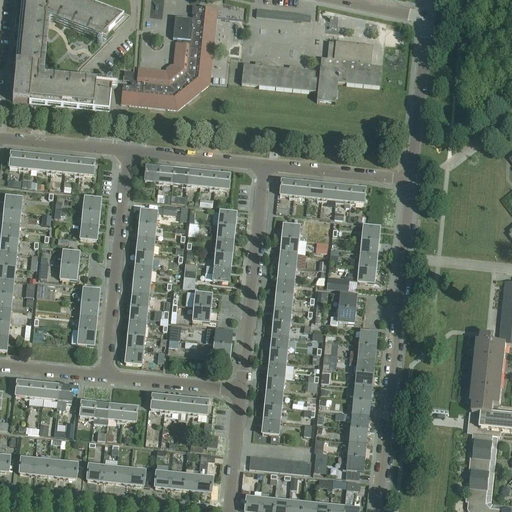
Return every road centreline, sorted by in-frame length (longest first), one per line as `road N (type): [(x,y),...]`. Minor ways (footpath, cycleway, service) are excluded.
road 1 (residential): [(379,511),(403,257)]
road 2 (residential): [(107,377),(128,152)]
road 3 (residential): [(241,389),(262,166)]
road 4 (residential): [(0,491),(210,511)]
road 5 (residential): [(409,180),(425,21)]
road 6 (residential): [(409,180),(262,166)]
road 7 (residential): [(262,166),(128,152)]
road 8 (residential): [(241,389),(107,377)]
road 9 (residential): [(128,152),(0,140)]
road 10 (residential): [(231,511),(241,389)]
